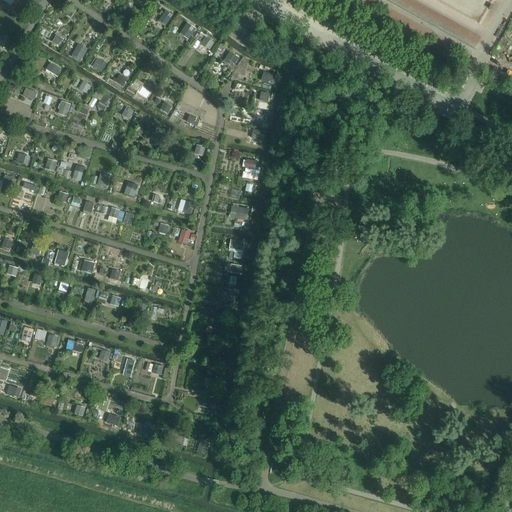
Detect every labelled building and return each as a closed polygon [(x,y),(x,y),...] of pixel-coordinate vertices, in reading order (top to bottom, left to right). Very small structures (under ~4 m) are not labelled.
[(408,0),(358,0),(467,60),(479,39),(408,0)] [(166,11),(162,16),(169,20),(172,15),(166,11)] [(191,37),(196,29),(189,25),(184,32),(191,37)] [(59,47),(63,41),(56,37),(53,43),(59,47)] [(210,51),(215,44),(206,38),(201,45),(202,46),(210,51)] [(81,62),(85,54),(78,50),(74,57),(81,62)] [(230,53),(224,62),(233,68),(239,59),(230,53)] [(102,73),(105,67),(98,63),(95,69),(102,73)] [(57,74),(60,70),(50,64),(46,71),(58,78),(59,76),(57,74)] [(275,77),(267,74),(264,82),(272,85),(275,77)] [(123,87),(127,80),(120,75),(117,80),(114,79),(113,81),(123,87)] [(86,94),(90,86),(84,82),(79,90),(86,94)] [(147,99),(152,91),(143,86),(138,94),(147,99)] [(34,101),(37,93),(26,89),(23,97),(34,101)] [(269,94),(261,93),(260,101),(268,103),(269,94)] [(107,106),(111,98),(105,95),(100,102),(107,106)] [(67,113),(70,105),(62,103),(60,110),(67,113)] [(168,115),(172,107),(165,103),(160,110),(168,115)] [(129,120),(134,112),(127,108),(122,116),(129,120)] [(256,113),(255,120),(265,122),(266,115),(256,113)] [(195,123),(197,120),(189,116),(187,123),(197,127),(199,124),(195,123)] [(159,142),(165,131),(158,127),(152,138),(159,142)] [(253,131),(252,139),(260,141),(261,132),(253,131)] [(202,156),(205,148),(197,146),(195,154),(202,156)] [(28,166),(30,159),(22,156),(19,163),(28,166)] [(54,173),(57,163),(48,160),(45,170),(54,173)] [(248,161),(246,169),(258,171),(259,163),(248,161)] [(80,182),(84,170),(76,167),(73,180),(80,182)] [(11,187),(13,178),(6,176),(3,184),(11,187)] [(107,189),(110,180),(102,178),(99,187),(107,189)] [(134,199),(137,190),(127,187),(124,195),(134,199)] [(65,204),(68,195),(60,193),(58,201),(65,204)] [(91,214),(94,205),(86,203),(84,212),(91,214)] [(190,215),(193,207),(185,205),(182,213),(190,215)] [(249,210),(232,207),(230,219),(247,222),(249,210)] [(117,219),(120,211),(112,208),(110,217),(117,219)] [(167,236),(169,227),(161,225),(159,233),(167,236)] [(187,246),(191,233),(182,231),(179,243),(187,246)] [(11,250),(13,242),(4,240),(2,248),(11,250)] [(244,243),(231,241),(230,249),(243,252),(244,243)] [(39,257),(41,248),(33,246),(30,255),(39,257)] [(65,267),(68,259),(57,256),(55,264),(65,267)] [(92,273),(94,266),(86,264),(84,271),(92,273)] [(241,267),(231,265),(230,274),(240,275),(241,267)] [(16,278),(18,269),(9,267),(7,275),(16,278)] [(118,282),(121,274),(113,271),(110,280),(118,282)] [(40,285),(42,277),(34,274),(32,282),(40,285)] [(147,291),(150,281),(142,279),(139,289),(147,291)] [(67,292),(69,286),(61,284),(59,290),(67,292)] [(93,304),(96,292),(88,289),(85,302),(93,304)] [(233,305),(235,294),(227,293),(225,304),(233,305)] [(119,307),(121,299),(113,297),(111,305),(119,307)] [(145,315),(147,306),(139,304),(137,313),(145,315)] [(229,335),(230,327),(221,326),(220,333),(229,335)] [(31,339),(33,331),(25,329),(23,337),(31,339)] [(55,349),(58,338),(49,336),(47,346),(55,349)] [(81,354),(84,347),(77,345),(77,342),(69,340),(66,349),(81,354)] [(227,352),(216,350),(215,358),(226,360),(227,352)] [(108,362),(110,354),(102,351),(99,360),(108,362)] [(133,372),(135,362),(128,360),(125,370),(133,372)] [(161,377),(164,368),(155,366),(153,375),(161,377)] [(220,380),(212,379),(210,387),(219,389),(220,380)] [(21,390),(9,387),(7,395),(19,399),(21,390)] [(54,400),(42,397),(40,404),(52,408),(54,400)] [(204,400),(202,408),(215,409),(216,402),(204,400)] [(85,409),(77,406),(75,415),(83,417),(85,409)] [(112,417),(110,424),(118,427),(120,419),(112,417)] [(152,428),(140,425),(137,434),(149,437),(152,428)] [(185,438),(178,436),(176,444),(183,446),(185,438)] [(208,445),(201,443),(198,451),(206,453),(208,445)]
